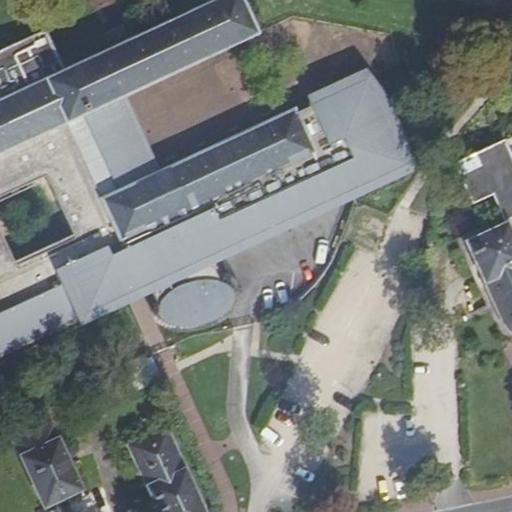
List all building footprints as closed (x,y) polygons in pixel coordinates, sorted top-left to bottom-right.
[(88,113),(114,100),(254,35),(236,0),(219,0),(0,102),(0,359),(74,325),(70,317),(128,290),(138,286),(158,331),(225,299),(184,213),(305,158),(312,154),(291,111),(149,177),(124,189),(115,170),(115,165),(116,158),(115,151),(112,146),(106,140),(99,137),(88,113)] [(149,177),(114,100),(88,113),(99,137),(106,140),(112,146),(115,151),(116,158),(115,165),(115,170),(124,189),(149,177)] [(511,159),(511,157),(504,143),(453,167),(472,208),(492,198),(505,226),(464,245),(505,333),(510,339),(511,340),(511,159)] [(354,242),(312,154),(305,158),(347,245),(354,242)] [(138,286),(128,290),(149,335),(158,331),(138,286)] [(46,509),(82,492),(52,426),(15,443),(46,509)] [(205,511),(166,430),(129,447),(159,511),(205,511)]
